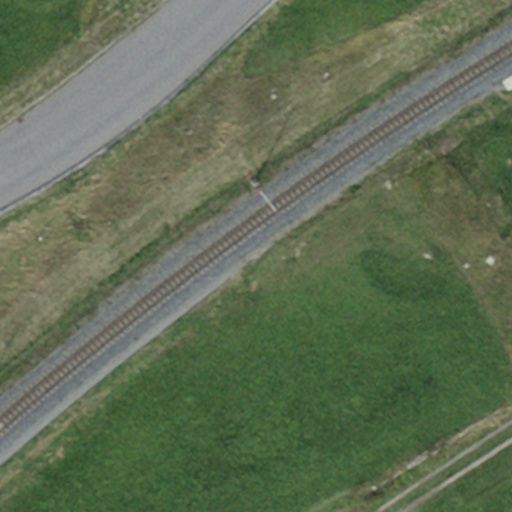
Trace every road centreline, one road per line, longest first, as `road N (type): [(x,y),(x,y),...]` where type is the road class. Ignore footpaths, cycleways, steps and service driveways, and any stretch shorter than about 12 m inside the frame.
road 1 (tertiary): [(0,170),(129,79),(220,0)]
road 2 (track): [(390,511),(511,430)]
